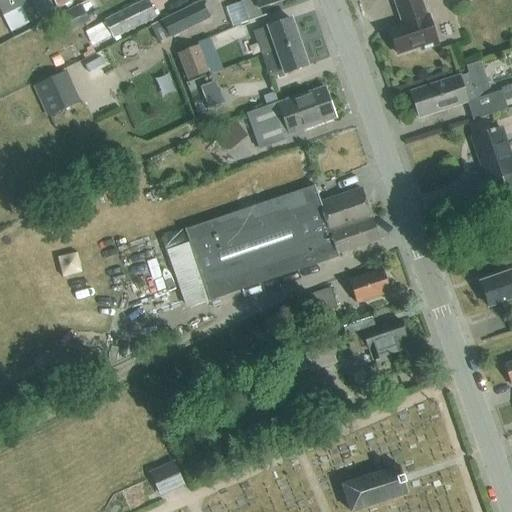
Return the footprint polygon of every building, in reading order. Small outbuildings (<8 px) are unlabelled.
[(27,4),(25,0),(0,0),(0,10),(3,16),(18,9),(27,4)] [(50,0),(30,0),(40,19),(56,11),(50,0)] [(157,18),(148,0),(144,0),(103,20),(113,39),(157,18)] [(259,8),(284,0),(240,0),(248,22),(262,17),(259,8)] [(438,45),(428,16),(427,17),(421,0),(399,0),(394,2),(402,25),(389,29),(398,54),(421,47),(422,50),(438,45)] [(170,38),(209,18),(201,2),(162,22),(170,38)] [(71,31),(90,22),(82,6),(63,15),(71,31)] [(18,9),(3,16),(11,33),(26,26),(18,9)] [(291,19),(268,27),(253,33),(257,42),(262,55),(276,50),(299,43),(291,19)] [(299,43),(276,50),(262,55),(270,79),(284,74),(285,74),(307,66),(299,43)] [(199,46),(177,54),(188,80),(209,72),(199,46)] [(468,74),(460,77),(460,76),(410,92),(419,118),(469,102),(468,100),(477,97),(490,89),(481,62),(466,67),(469,73),(468,74)] [(81,102),(66,70),(32,86),(47,118),(81,102)] [(507,108),(511,105),(511,84),(500,89),(507,108)] [(300,134),(299,131),(336,119),(325,87),(289,100),(289,99),(246,114),(259,148),(300,134)] [(208,110),(220,105),(216,94),(204,98),(208,110)] [(216,136),(230,151),(247,136),(234,121),(216,136)] [(507,193),(511,191),(511,161),(501,129),(494,131),(493,129),(489,131),(489,132),(472,138),(487,182),(502,177),(507,193)] [(315,186),(185,230),(209,302),(339,257),(338,254),(379,240),(361,189),(321,203),(315,186)] [(357,304),(391,292),(383,269),(349,281),(357,304)] [(511,272),(511,271),(480,282),(489,307),(511,299),(511,272)] [(309,318),(338,309),(331,288),(302,298),(309,318)] [(376,328),(372,317),(344,327),(348,338),(358,335),(362,348),(368,346),(369,349),(370,349),(374,360),(402,351),(399,339),(406,337),(400,320),(376,328)] [(302,349),(310,373),(337,363),(328,340),(302,349)] [(172,463),(150,473),(157,490),(179,481),(172,463)] [(351,511),(409,493),(408,492),(405,485),(406,485),(403,475),(402,475),(400,469),(400,467),(342,485),(345,494),(348,504),(351,511)]
